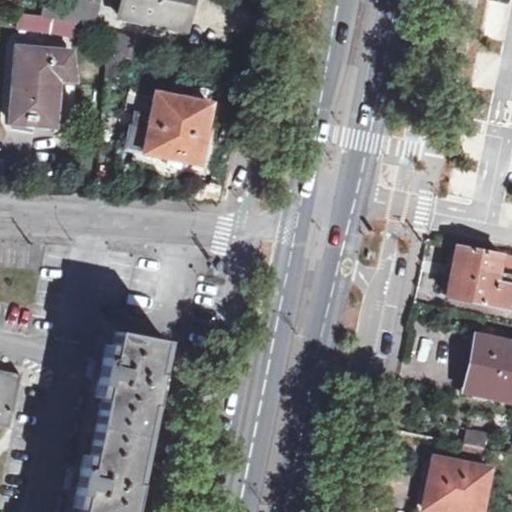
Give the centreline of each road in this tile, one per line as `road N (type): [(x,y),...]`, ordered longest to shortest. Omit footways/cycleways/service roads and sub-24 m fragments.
road 1 (primary): [(299,216),(240,511)]
road 2 (residential): [(245,235),(191,511)]
road 3 (primary): [(339,251),(392,0)]
road 4 (residential): [(290,0),(245,235)]
road 5 (residential): [(341,461),(374,318),(339,251)]
road 6 (primary): [(341,0),(299,216)]
road 7 (residential): [(44,511),(74,356)]
road 8 (primary): [(310,401),(339,251)]
road 9 (residential): [(245,235),(100,225)]
road 10 (residential): [(74,356),(100,225)]
